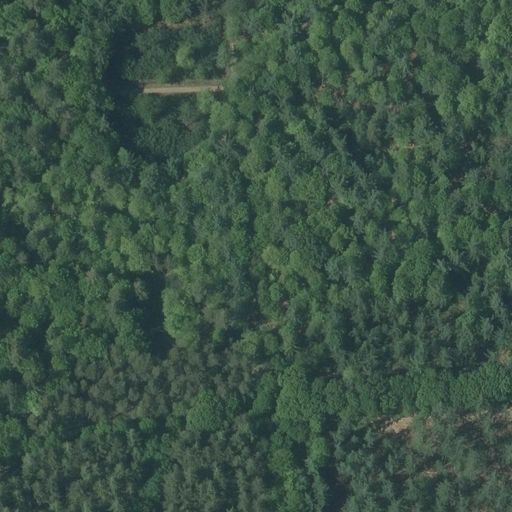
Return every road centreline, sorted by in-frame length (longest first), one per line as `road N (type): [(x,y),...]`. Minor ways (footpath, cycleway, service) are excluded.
road 1 (track): [(0,455),(226,418),(511,395)]
road 2 (track): [(268,511),(228,82)]
road 3 (track): [(228,82),(296,95),(375,96),(441,78),(511,74)]
road 4 (track): [(0,109),(228,82)]
